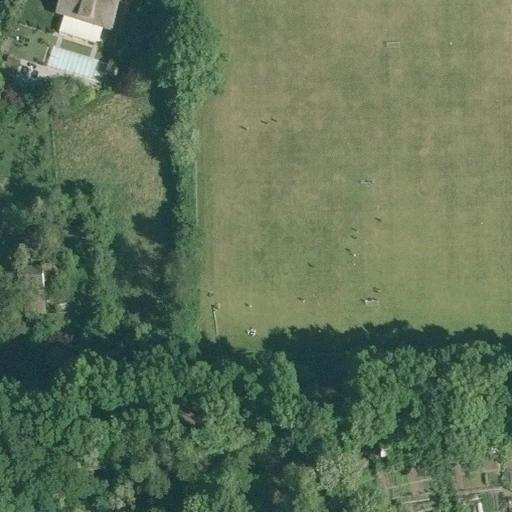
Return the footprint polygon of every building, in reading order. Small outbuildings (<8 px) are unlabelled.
[(61,0),(58,13),(66,15),(110,29),(119,0),(61,0)] [(157,0),(156,3),(153,11),(170,17),(176,0),(157,0)] [(1,79),(0,81),(0,90),(10,94),(14,83),(1,79)] [(50,256),(49,236),(17,238),(18,258),(50,256)] [(57,282),(56,266),(19,268),(20,290),(44,289),(44,283),(57,282)] [(24,293),(25,316),(42,315),(41,292),(24,293)] [(363,453),(349,466),(355,473),(369,460),(363,453)]
